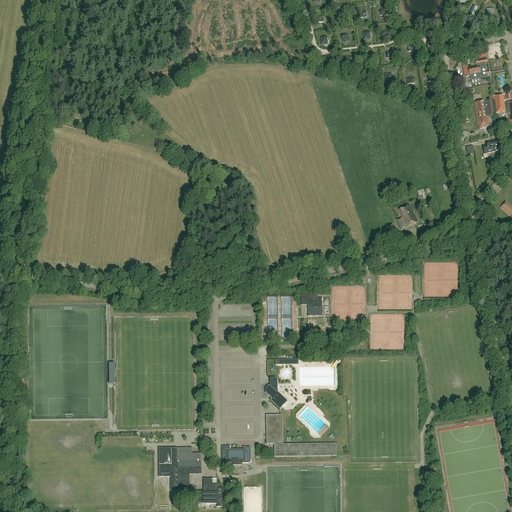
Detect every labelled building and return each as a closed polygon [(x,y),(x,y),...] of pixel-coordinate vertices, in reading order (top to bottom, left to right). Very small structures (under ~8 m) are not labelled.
[(472,9),(468,17),(472,19),(476,11),(476,10),(477,8),(474,6),(472,9),(472,8),(472,9)] [(487,59),(475,62),(476,65),(477,65),(477,67),(468,68),(468,65),(463,66),(465,76),(470,75),(471,80),(488,76),(488,75),(490,75),(489,73),(489,71),(487,72),(487,71),(486,64),(488,64),(487,62),(487,59)] [(497,95),(498,96),(492,97),(493,101),(492,101),(492,100),(490,99),(488,100),(487,101),(484,102),(484,101),(475,103),(479,129),(489,127),(488,117),(490,117),(491,118),(493,118),(494,116),(494,114),(495,113),(496,113),(496,114),(507,112),(507,114),(509,114),(511,123),(511,122),(511,102),(511,99),(511,95),(511,96),(510,95),(506,96),(506,97),(505,97),(504,95),(500,96),(499,94),(497,95)] [(488,147),(483,147),(485,154),(496,152),(495,149),(499,148),(498,141),(490,143),(487,143),(488,147)] [(418,191),(419,196),(417,196),(419,200),(426,198),(425,195),(424,190),(418,191)] [(402,217),(396,220),(401,230),(418,222),(409,205),(398,210),(402,217)] [(386,228),(390,237),(397,234),(393,225),(386,228)] [(432,230),(428,231),(422,233),(424,239),(430,237),(434,236),(432,230)] [(396,248),(409,245),(408,238),(395,241),(396,243),(387,245),(388,249),(396,247),(396,248)] [(311,293),(311,295),(301,295),(301,306),(308,306),(308,317),(322,317),(322,308),(322,299),(318,299),(318,295),(318,293),(311,293)] [(276,378),(275,378),(270,378),(270,386),(269,386),(266,389),(266,393),(269,396),(271,396),(271,400),(280,409),(282,407),(288,402),(278,393),(278,380),(276,378)] [(285,445),(285,444),(283,444),(283,415),(266,416),(267,445),(274,445),(274,446),(285,445)] [(336,444),(285,444),(285,445),(274,446),(274,457),(336,456),(336,444)] [(226,463),(226,464),(232,464),(234,465),(236,466),(238,466),(240,465),(242,464),(249,464),(251,462),(251,448),(243,448),(243,450),(230,450),(230,447),(222,447),(223,463),(226,463)] [(177,462),(177,449),(172,449),(172,448),(159,448),(159,477),(171,477),(171,467),(201,467),(201,462),(177,462)] [(192,449),(177,449),(177,462),(201,462),(201,454),(192,454),(192,449)] [(171,477),(171,491),(190,491),(190,475),(202,474),(201,467),(171,467),(171,477)] [(212,479),(203,479),(203,505),(217,505),(217,508),(222,508),(222,489),(217,489),(217,484),(212,484),(212,479)]
